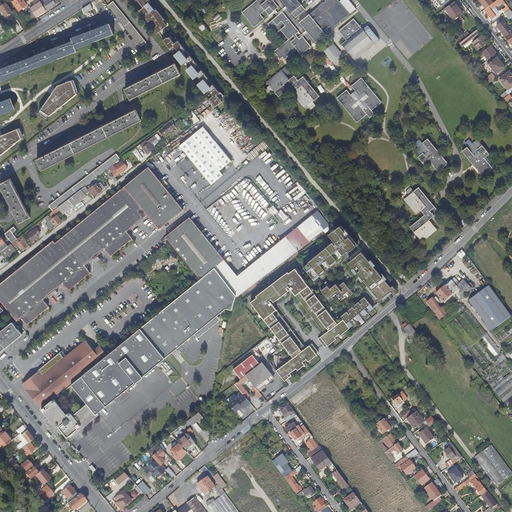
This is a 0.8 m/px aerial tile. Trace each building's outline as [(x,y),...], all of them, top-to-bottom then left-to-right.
[(6,4),(0,7),(0,8),(5,17),(13,12),(5,0),(2,0),(3,0),(6,4)] [(26,2),(24,0),(16,0),(13,3),(19,11),(28,5),(26,2)] [(60,3),(58,0),(48,0),(42,4),(47,11),(60,3)] [(158,33),(169,24),(149,0),(137,0),(141,4),(137,7),(149,22),(153,19),(157,25),(154,28),(158,33)] [(275,10),(279,7),(273,0),(267,0),(268,1),(266,2),(264,0),(257,0),(242,13),(254,27),(264,19),(260,14),(265,10),(269,15),(274,11),(273,10),(274,9),(275,10)] [(281,0),(284,3),(286,1),(290,5),(287,8),(292,13),(292,12),(296,17),(305,10),(301,5),(299,4),(300,3),(297,0),(281,0)] [(348,0),(341,0),(339,1),(338,0),(325,0),(326,1),(299,23),(303,28),(304,27),(308,32),(307,32),(316,42),(318,40),(323,36),(339,23),(338,22),(339,21),(340,22),(352,12),(356,9),(348,0)] [(486,9),(492,3),(489,0),(480,0),(481,0),(480,1),(486,9)] [(492,20),(498,15),(493,9),(497,5),(501,2),(502,4),(503,5),(505,4),(502,0),(496,0),(492,3),(486,9),(484,10),(487,14),(488,16),(492,20)] [(30,9),(36,18),(47,11),(42,4),(40,1),(37,3),(37,4),(30,9)] [(113,2),(107,6),(141,47),(146,43),(113,2)] [(454,21),(463,14),(454,2),(445,9),(454,21)] [(299,31),(283,12),(279,14),(280,15),(279,17),(278,16),(268,24),(276,34),(281,30),(289,39),(274,51),(278,56),(280,55),(282,55),(285,59),(297,49),(301,54),(308,48),(310,46),(311,46),(303,36),(299,39),(300,40),(298,41),(293,35),(294,33),(295,34),(299,31)] [(354,60),(374,43),(379,39),(367,25),(363,29),(354,19),(340,30),(348,40),(347,41),(342,45),(354,60)] [(505,37),(511,31),(504,21),(501,24),(500,23),(496,26),(505,37)] [(196,27),(204,37),(211,32),(203,22),(196,27)] [(0,70),(0,79),(1,82),(77,52),(76,49),(114,35),(110,24),(72,39),(73,41),(0,70)] [(347,41),(348,40),(340,30),(339,31),(347,41)] [(164,39),(185,69),(194,63),(199,71),(201,70),(174,32),(164,39)] [(459,44),(470,36),(467,32),(457,41),(459,44)] [(477,51),(486,44),(483,40),(484,40),(481,36),(479,38),(477,35),(475,37),(473,33),(470,36),(459,44),(462,47),(472,40),(473,42),(472,43),(477,51)] [(340,53),(333,46),(326,52),(332,60),(340,53)] [(488,61),(497,54),(490,46),(479,55),(481,57),(485,53),(487,56),(485,57),(488,61)] [(477,66),(480,64),(475,58),(472,60),(477,66)] [(505,68),(497,58),(489,64),(489,65),(487,67),(491,72),(492,71),(493,70),(494,72),(496,74),(505,68)] [(205,78),(211,85),(214,83),(203,69),(199,72),(194,64),(187,69),(194,79),(199,76),(202,80),(205,78)] [(125,89),(130,100),(180,75),(175,65),(169,67),(166,68),(167,69),(150,77),(149,76),(147,77),(147,78),(136,84),(136,83),(133,84),(134,85),(125,89)] [(313,101),(320,96),(299,72),(290,80),(281,70),(268,81),(271,85),(270,86),(266,89),(270,94),(274,90),(279,97),(293,85),(297,89),(292,94),(304,108),(308,104),(309,105),(312,109),(317,105),(313,101)] [(511,86),(511,75),(509,72),(500,79),(508,90),(511,86)] [(198,83),(205,93),(210,90),(214,95),(210,98),(216,106),(226,99),(215,83),(211,86),(205,78),(198,83)] [(353,97),(351,95),(347,90),(337,98),(345,108),(346,107),(350,112),(349,113),(357,122),(367,115),(370,118),(374,115),(375,114),(372,110),(382,102),(373,92),(372,93),(369,89),(370,88),(361,78),(359,80),(352,86),(355,91),(357,93),(353,97)] [(53,93),(40,111),(48,117),(76,95),(71,82),(57,87),(53,93)] [(0,114),(12,110),(8,99),(0,102),(0,114)] [(37,160),(42,171),(141,121),(135,110),(127,115),(126,114),(124,115),(124,116),(113,121),(111,122),(111,123),(94,131),(94,130),(91,132),(92,132),(81,138),(80,137),(78,138),(78,139),(61,148),(61,147),(58,148),(59,149),(48,154),(47,154),(45,155),(45,156),(37,160)] [(170,124),(160,132),(164,136),(173,129),(170,124)] [(231,161),(203,127),(180,146),(212,185),(223,175),(219,171),(231,161)] [(0,155),(20,139),(16,130),(0,136),(0,155)] [(148,144),(143,148),(148,154),(154,149),(150,145),(156,141),(153,137),(147,142),(148,144)] [(437,171),(447,162),(428,139),(427,140),(423,143),(419,139),(415,143),(418,147),(419,148),(414,152),(425,166),(430,162),(437,171)] [(482,175),(492,166),(485,158),(489,154),(478,140),(473,144),(472,143),(469,139),(465,143),(468,147),(464,151),(463,150),(462,151),(482,175)] [(252,160),(269,146),(264,141),(247,154),(252,160)] [(135,149),(131,151),(139,162),(143,159),(135,149)] [(86,187),(109,169),(113,166),(121,159),(117,154),(49,206),(53,211),(55,210),(58,208),(68,200),(81,190),(86,187)] [(113,166),(109,169),(113,174),(116,171),(117,173),(118,173),(119,174),(127,168),(122,162),(114,168),(113,166)] [(447,162),(437,171),(438,172),(448,164),(447,162)] [(492,166),(482,175),(483,176),(493,168),(492,166)] [(161,183),(148,167),(146,169),(55,244),(53,241),(0,284),(0,300),(17,321),(22,318),(27,324),(49,307),(43,300),(63,283),(69,290),(91,273),(85,266),(105,249),(111,256),(132,239),(127,232),(148,215),(159,229),(183,210),(164,186),(161,183)] [(266,199),(250,177),(240,184),(257,206),(266,199)] [(30,218),(11,179),(0,184),(0,185),(4,193),(3,194),(4,196),(5,196),(14,212),(13,213),(14,215),(15,215),(20,223),(30,218)] [(96,184),(89,189),(95,196),(105,188),(101,183),(98,185),(96,184)] [(86,187),(81,190),(85,195),(90,192),(86,187)] [(429,220),(439,212),(419,187),(414,191),(411,187),(406,191),(409,195),(408,196),(409,197),(405,201),(416,214),(421,210),(425,215),(410,227),(414,232),(410,235),(414,240),(418,237),(419,238),(420,237),(423,241),(437,229),(429,220)] [(68,200),(58,208),(59,211),(63,215),(86,197),(85,195),(81,190),(68,200)] [(318,217),(316,219),(325,231),(333,224),(320,207),(314,212),(318,217)] [(49,215),(44,219),(50,226),(52,229),(62,221),(57,216),(52,220),(49,215)] [(222,262),(224,260),(190,217),(166,237),(167,238),(170,242),(200,279),(215,268),(220,275),(228,269),(222,262)] [(311,217),(286,237),(297,251),(322,231),(311,217)] [(14,227),(5,234),(12,243),(16,240),(17,239),(13,233),(17,230),(14,227)] [(332,243),(303,267),(313,280),(317,277),(316,275),(321,271),(322,273),(325,270),(324,269),(327,267),(329,269),(332,267),(330,264),(339,257),(340,258),(343,255),(342,254),(346,250),(349,253),(356,247),(340,227),(329,235),(336,244),(335,246),(332,243)] [(36,228),(27,235),(32,242),(38,237),(37,235),(40,233),(36,228)] [(29,245),(22,236),(17,239),(16,240),(16,241),(11,245),(11,244),(8,246),(7,247),(6,248),(2,251),(0,252),(5,258),(15,250),(14,249),(19,245),(23,250),(29,245)] [(283,262),(272,249),(286,237),(286,236),(237,276),(224,260),(222,262),(228,269),(220,275),(236,296),(237,297),(283,262)] [(1,237),(0,237),(0,249),(2,251),(6,248),(7,247),(8,246),(1,237)] [(297,251),(286,237),(272,249),(283,262),(297,251)] [(350,260),(362,250),(358,245),(356,247),(359,250),(349,258),(350,260)] [(330,264),(332,267),(349,253),(346,250),(342,254),(343,255),(340,258),(339,257),(330,264)] [(461,259),(466,255),(462,250),(457,254),(461,259)] [(369,262),(361,253),(351,261),(353,263),(350,265),(353,269),(357,274),(359,276),(363,281),(367,286),(377,299),(376,300),(379,304),(396,290),(393,287),(391,288),(385,281),(381,276),(374,267),(369,262)] [(482,276),(467,256),(461,261),(477,280),(482,276)] [(317,277),(313,280),(314,281),(329,269),(327,267),(324,269),(325,270),(322,273),(321,271),(316,275),(317,277)] [(200,279),(141,329),(165,358),(226,309),(233,310),(233,308),(234,303),(235,299),(236,296),(220,275),(215,268),(200,279)] [(257,298),(251,303),(294,358),(277,371),(285,382),(292,376),(290,374),(297,369),(298,371),(305,365),(303,363),(307,360),(309,362),(317,355),(316,354),(319,353),(312,344),(306,349),(304,346),(295,334),(294,334),(292,331),(293,331),(283,319),(281,317),(281,316),(272,304),(274,302),(274,303),(289,291),(291,290),(300,302),(303,305),(302,305),(311,317),(312,317),(314,319),(313,320),(323,332),(325,334),(318,339),(325,348),(327,346),(328,346),(337,340),(335,338),(339,335),(340,336),(374,309),(365,298),(360,301),(362,304),(361,305),(359,302),(354,306),(356,308),(355,310),(353,307),(348,311),(350,313),(349,315),(347,312),(341,317),(344,320),(338,324),(295,269),(289,274),(288,272),(256,297),(257,298)] [(451,281),(437,295),(444,303),(453,294),(460,302),(466,297),(465,296),(472,289),(464,281),(457,287),(451,281)] [(326,285),(320,290),(330,302),(336,297),(340,301),(345,297),(346,297),(352,292),(344,282),(338,287),(336,285),(330,289),(326,285)] [(366,288),(376,300),(377,299),(367,286),(366,288)] [(511,317),(489,287),(469,302),(492,332),(511,317)] [(441,309),(433,299),(427,303),(440,320),(446,316),(441,309)] [(463,304),(440,321),(444,326),(466,309),(463,304)] [(441,309),(446,316),(449,313),(444,307),(441,309)] [(501,354),(471,312),(467,316),(464,312),(460,315),(460,316),(445,327),(446,328),(462,350),(468,346),(471,350),(466,354),(481,373),(497,362),(495,359),(501,354)] [(12,322),(0,332),(0,352),(22,335),(12,322)] [(421,340),(410,325),(404,329),(416,344),(421,340)] [(100,362),(72,385),(87,404),(75,414),(73,416),(70,412),(67,415),(66,413),(54,399),(43,408),(42,409),(62,434),(64,432),(68,438),(74,433),(75,435),(99,415),(98,414),(136,382),(137,383),(144,377),(143,377),(165,358),(141,329),(109,355),(108,356),(100,362)] [(263,352),(273,344),(268,338),(258,345),(263,352)] [(26,390),(42,409),(43,408),(54,399),(72,385),(100,362),(108,356),(101,347),(96,352),(86,341),(43,376),(32,385),(30,382),(24,387),(26,390)] [(256,367),(246,376),(248,379),(254,386),(257,390),(273,377),(262,363),(256,367)] [(22,385),(26,390),(24,387),(30,382),(32,385),(43,376),(39,371),(22,385)] [(236,382),(246,375),(245,373),(234,380),(236,382)] [(246,376),(235,384),(246,398),(246,399),(250,396),(245,390),(241,385),(248,379),(246,376)] [(275,378),(273,377),(257,390),(259,393),(266,388),(264,386),(275,378)] [(246,398),(235,384),(229,388),(240,402),(246,398)] [(258,399),(262,396),(259,393),(257,390),(254,386),(251,389),(258,399)] [(240,402),(229,388),(226,391),(237,404),(240,402)] [(402,392),(393,399),(398,406),(407,399),(402,392)] [(287,422),(294,417),(298,423),(296,425),(295,423),(286,430),(289,433),(290,433),(302,423),(287,403),(279,409),(281,411),(280,412),(282,415),(283,414),(286,418),(285,419),(287,422)] [(407,419),(414,413),(412,410),(402,417),(405,421),(407,419)] [(199,412),(189,420),(199,433),(202,430),(196,423),(203,417),(199,412)] [(414,429),(424,422),(416,412),(414,413),(410,417),(407,419),(414,429)] [(383,434),(391,429),(384,419),(376,425),(383,434)] [(305,436),(310,436),(311,437),(312,436),(302,423),(290,433),(296,441),(299,439),(300,440),(305,436)] [(186,431),(182,426),(178,428),(184,436),(188,433),(186,431)] [(426,445),(435,438),(427,428),(419,434),(426,445)] [(13,439),(5,429),(3,430),(11,440),(13,439)] [(11,440),(3,430),(0,432),(0,443),(3,441),(6,445),(11,440)] [(33,438),(26,430),(21,434),(17,437),(21,442),(20,443),(17,446),(19,449),(21,448),(29,441),(33,438)] [(258,442),(269,434),(265,430),(255,438),(258,442)] [(189,435),(188,433),(184,436),(178,442),(179,443),(185,450),(195,442),(189,435)] [(389,448),(397,442),(394,438),(393,437),(391,434),(378,443),(385,452),(387,450),(382,443),(384,441),(389,448)] [(34,449),(29,441),(21,448),(27,455),(34,449)] [(185,450),(179,443),(172,450),(175,454),(173,455),(177,459),(178,458),(180,459),(187,452),(185,450)] [(399,454),(403,451),(398,443),(385,453),(391,460),(393,459),(389,454),(395,450),(399,454)] [(166,454),(157,444),(148,452),(150,454),(153,457),(153,456),(161,465),(165,461),(162,458),(166,454)] [(497,486),(511,474),(511,470),(492,444),(475,456),(497,486)] [(449,467),(462,457),(453,445),(448,448),(449,448),(445,451),(447,455),(449,457),(451,460),(446,464),(449,467)] [(312,456),(322,449),(319,446),(313,450),(314,451),(310,453),(312,456)] [(321,471),(328,466),(329,467),(333,464),(322,449),(312,456),(310,458),(315,465),(316,464),(321,471)] [(397,469),(418,453),(416,450),(407,457),(400,462),(401,463),(398,466),(396,467),(397,469)] [(282,468),(289,462),(283,455),(276,459),(277,461),(274,463),(279,470),(282,468)] [(18,466),(10,458),(8,460),(15,469),(18,467),(18,466)] [(23,462),(20,464),(25,470),(31,465),(27,459),(23,462)] [(411,459),(401,467),(406,475),(415,468),(412,464),(414,463),(411,459)] [(165,471),(159,464),(156,461),(148,467),(149,468),(154,473),(155,474),(156,474),(159,477),(165,471)] [(36,471),(32,466),(25,472),(30,478),(31,478),(35,474),(40,470),(39,469),(36,471)] [(23,473),(18,467),(15,469),(21,475),(23,473)] [(40,470),(35,474),(43,484),(50,478),(42,468),(40,470)] [(154,473),(149,468),(146,470),(145,472),(149,477),(154,473)] [(455,468),(448,473),(455,484),(463,477),(455,468)] [(285,478),(292,472),(289,469),(283,473),(282,471),(281,472),(285,478)] [(422,486),(430,480),(425,474),(423,470),(415,476),(422,486)] [(469,479),(475,474),(472,470),(466,475),(469,479)] [(129,477),(123,471),(113,479),(118,485),(129,477)] [(297,494),(302,490),(300,487),(299,487),(291,477),(297,474),(294,471),(292,472),(285,478),(297,494)] [(339,496),(350,488),(337,471),(333,474),(338,481),(344,488),(337,493),(339,496)] [(29,479),(23,473),(21,475),(26,481),(27,481),(29,479)] [(215,487),(208,477),(198,485),(205,495),(215,487)] [(441,483),(438,479),(432,483),(425,488),(431,496),(434,501),(439,497),(441,496),(435,488),(441,483)] [(475,479),(471,482),(481,496),(487,492),(479,482),(478,483),(475,479)] [(143,480),(139,484),(147,493),(151,489),(143,480)] [(456,493),(465,485),(464,483),(454,490),(456,493)] [(53,494),(46,485),(42,489),(49,497),(53,494)] [(77,494),(69,485),(62,490),(68,498),(66,499),(68,502),(77,494)] [(220,495),(224,492),(219,485),(216,486),(217,487),(215,489),(220,495)] [(308,498),(315,493),(310,486),(306,489),(302,491),(304,494),(306,497),(308,498)] [(49,497),(42,489),(40,490),(47,498),(49,497)] [(135,490),(129,494),(133,499),(139,495),(135,490)] [(123,491),(113,500),(121,510),(131,501),(123,491)] [(47,502),(38,492),(36,493),(45,504),(47,502)] [(491,511),(498,507),(497,505),(487,492),(481,496),(490,507),(484,511),(491,511)] [(85,500),(79,493),(77,494),(68,502),(67,502),(73,510),(85,500)] [(354,506),(360,502),(354,493),(344,500),(351,510),(355,507),(354,506)] [(238,511),(225,494),(215,502),(213,499),(210,501),(212,504),(211,504),(209,506),(212,511),(238,511)] [(425,507),(434,501),(431,496),(422,503),(425,507)] [(206,511),(196,497),(187,504),(192,511),(206,511)] [(428,511),(442,501),(439,497),(434,501),(425,507),(428,511)] [(319,511),(321,511),(326,508),(326,507),(323,502),(322,500),(320,499),(314,503),(319,509),(317,510),(317,511),(319,511)]
